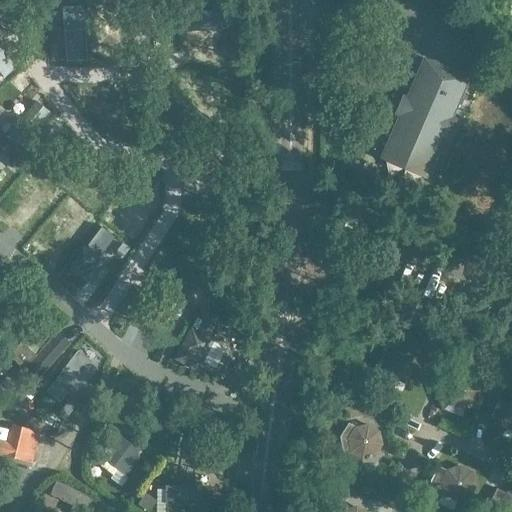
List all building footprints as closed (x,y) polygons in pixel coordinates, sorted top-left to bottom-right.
[(83,6),(62,8),(66,62),(87,60),(83,6)] [(184,14),(185,31),(241,28),(240,11),(184,14)] [(17,68),(0,47),(0,73),(4,79),(17,68)] [(429,176),(471,78),(422,58),(380,155),(429,176)] [(39,101),(9,135),(22,147),(52,114),(39,101)] [(27,162),(19,156),(11,165),(18,172),(27,162)] [(54,179),(88,203),(95,193),(62,169),(54,179)] [(181,194),(197,194),(198,172),(182,171),(181,194)] [(0,221),(6,226),(38,187),(27,178),(0,206),(0,221)] [(53,202),(62,192),(56,186),(47,197),(53,202)] [(76,219),(63,208),(32,246),(45,257),(76,219)] [(118,213),(110,208),(104,219),(112,223),(118,213)] [(90,231),(97,220),(91,215),(82,225),(90,231)] [(101,259),(99,258),(114,238),(101,228),(86,248),(86,247),(70,268),(85,280),(101,259)] [(511,257),(511,233),(510,233),(501,253),(511,257)] [(123,244),(115,254),(122,260),(130,249),(123,244)] [(208,285),(204,294),(213,299),(218,291),(208,285)] [(177,322),(186,302),(176,298),(168,318),(177,322)] [(134,320),(142,308),(133,302),(124,314),(134,320)] [(213,341),(191,330),(176,360),(197,371),(213,341)] [(384,350),(377,366),(385,386),(393,378),(406,383),(418,379),(423,367),(418,354),(406,349),(394,354),(384,350)] [(47,392),(59,402),(75,383),(76,384),(93,363),(78,351),(61,372),(63,373),(47,392)] [(441,375),(434,391),(443,411),(451,403),(463,408),(475,404),(480,392),(476,379),(463,374),(451,379),(441,375)] [(498,400),(492,417),(500,437),(508,429),(511,430),(511,402),(508,404),(498,400)] [(32,402),(24,403),(24,410),(33,410),(32,402)] [(75,409),(67,403),(59,414),(66,419),(75,409)] [(147,436),(156,446),(178,431),(169,419),(147,436)] [(349,424),(340,438),(344,458),(360,469),(362,459),(375,456),(382,445),(379,432),(368,425),(356,428),(349,424)] [(28,462),(34,433),(7,427),(1,455),(28,462)] [(119,473),(135,451),(117,438),(101,459),(119,473)] [(447,471),(438,466),(430,482),(437,503),(446,495),(457,501),(470,497),(476,485),(472,473),(460,467),(447,471)] [(56,483),(50,495),(73,506),(70,511),(77,511),(79,509),(86,511),(87,511),(93,500),(56,483)] [(211,490),(196,490),(196,487),(196,485),(180,484),(179,487),(179,490),(165,490),(165,504),(166,504),(166,511),(208,511),(209,505),(210,505),(211,490)] [(488,505),(490,511),(511,511),(511,492),(506,494),(497,489),(488,505)] [(145,495),(138,505),(147,511),(148,511),(155,502),(145,495)]
